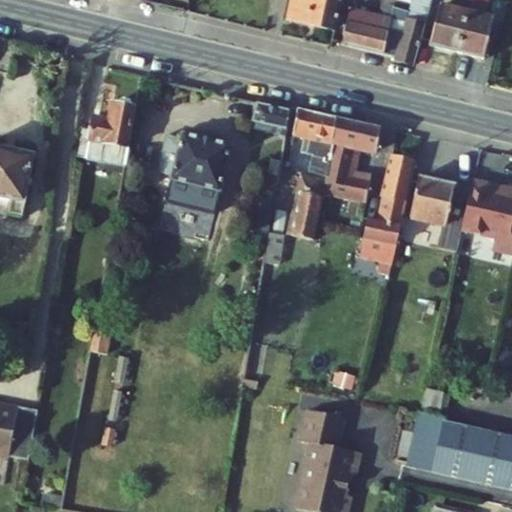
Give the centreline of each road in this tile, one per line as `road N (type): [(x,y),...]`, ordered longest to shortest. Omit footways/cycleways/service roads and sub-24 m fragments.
road 1 (tertiary): [(0,5),(511,128)]
road 2 (unknown): [(88,27),(37,393)]
